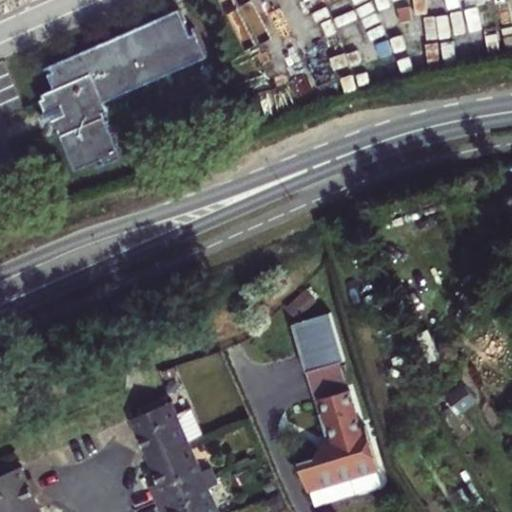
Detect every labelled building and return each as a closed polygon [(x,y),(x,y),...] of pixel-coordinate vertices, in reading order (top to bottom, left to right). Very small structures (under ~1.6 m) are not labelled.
[(40,61),(49,82),(33,88),(40,105),(36,107),(39,115),(44,112),(51,130),(55,127),(70,162),(87,155),(90,161),(114,150),(97,112),(104,109),(98,96),(204,50),(191,21),(184,24),(175,2),(40,61)] [(332,314),(293,326),(329,441),(324,452),(319,461),(302,466),(311,495),(382,473),(368,429),(363,431),(343,364),(346,363),(332,314)] [(139,408),(142,415),(169,403),(166,397),(139,408)] [(140,442),(148,461),(190,443),(204,437),(192,409),(178,415),(172,402),(169,403),(142,415),(130,419),(140,442)] [(149,487),(155,502),(215,476),(211,468),(202,472),(190,443),(148,461),(154,475),(158,484),(149,487)] [(0,511),(31,511),(39,509),(29,485),(21,467),(0,475),(0,511)] [(159,511),(219,511),(209,489),(219,485),(215,476),(155,502),(159,511)] [(272,476),(261,480),(266,494),(277,490),(272,476)] [(277,511),(285,508),(278,494),(265,500),(271,511),(277,511)]
